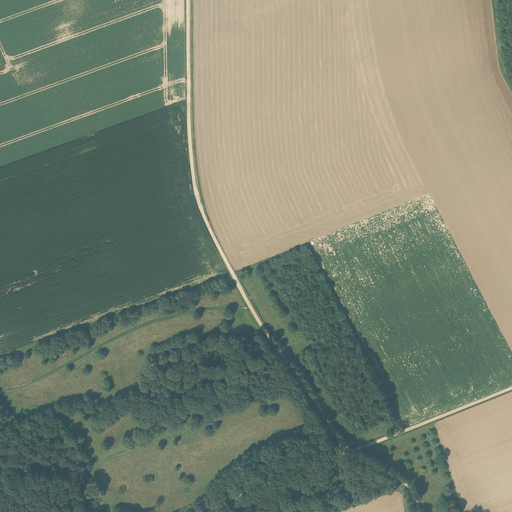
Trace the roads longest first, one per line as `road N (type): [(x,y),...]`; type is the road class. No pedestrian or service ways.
road 1 (track): [(187,0),(189,146),(208,228),(260,325),(336,437),(402,480),(416,511)]
road 2 (track): [(197,511),(511,388)]
road 3 (track): [(110,511),(95,476),(101,459),(181,427)]
